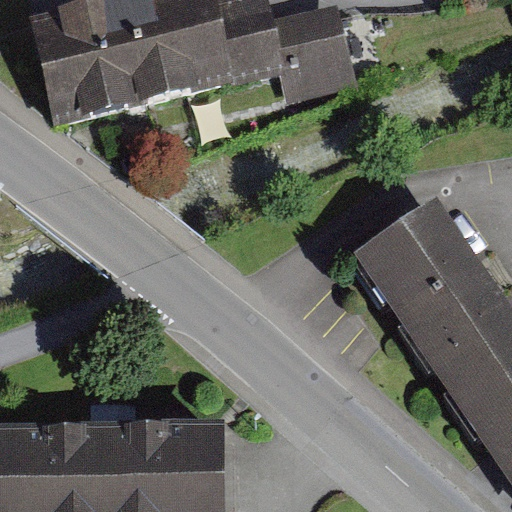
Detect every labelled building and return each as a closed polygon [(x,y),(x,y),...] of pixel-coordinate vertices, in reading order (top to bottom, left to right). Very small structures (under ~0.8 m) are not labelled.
[(191,0),(43,40),(68,131),(250,83),(237,35),(227,0),(191,0)] [(309,101),(313,113),(370,97),(348,20),(291,36),(309,101)] [(287,22),(237,35),(250,83),(260,115),(309,101),(291,36),(287,22)] [(511,308),(440,205),(352,266),(477,446),(511,422),(511,308)] [(511,422),(477,446),(511,497),(511,422)] [(244,511),(243,447),(3,450),(3,511),(244,511)]
